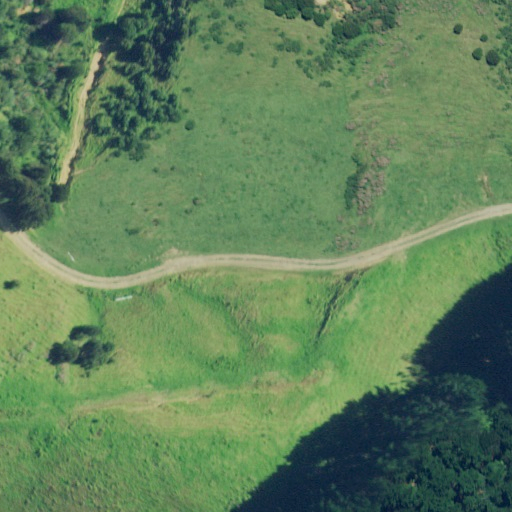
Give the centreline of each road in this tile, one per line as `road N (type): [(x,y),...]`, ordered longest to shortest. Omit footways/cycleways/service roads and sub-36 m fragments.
road 1 (unclassified): [(0,217),(50,265),(115,289),(190,264),(341,264),(511,206)]
road 2 (track): [(0,412),(287,381),(399,249)]
